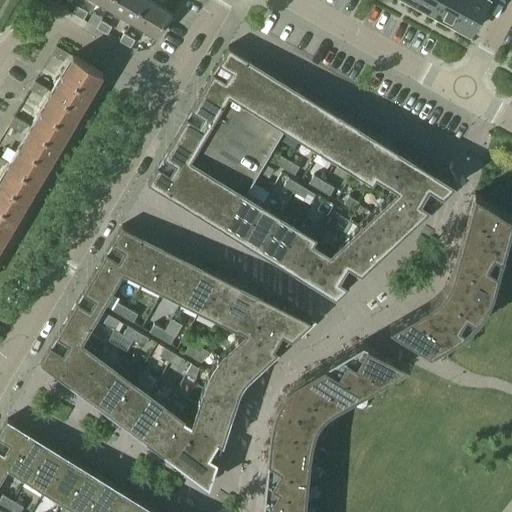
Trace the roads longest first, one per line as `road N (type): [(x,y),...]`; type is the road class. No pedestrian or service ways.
road 1 (residential): [(0,371),(168,87)]
road 2 (residential): [(460,96),(290,0)]
road 3 (residential): [(0,51),(10,34),(55,24),(168,87)]
